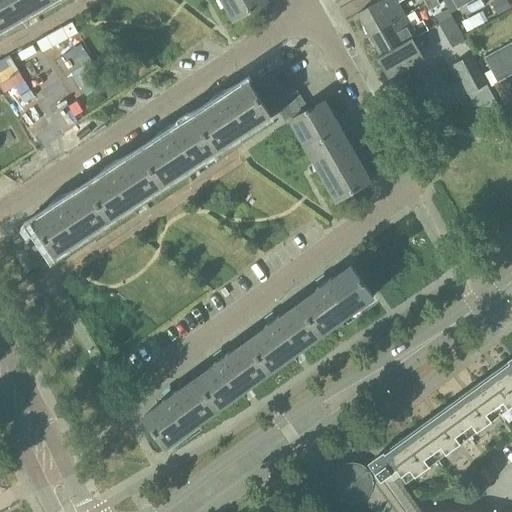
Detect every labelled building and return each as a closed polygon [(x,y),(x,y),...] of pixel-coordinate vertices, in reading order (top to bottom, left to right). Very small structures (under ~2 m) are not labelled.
[(0,0),(0,29),(13,22),(15,24),(23,20),(23,17),(52,0),(0,0)] [(220,0),(233,22),(267,3),(265,0),(220,0)] [(376,0),(378,3),(357,14),(359,18),(363,29),(365,28),(369,36),(404,16),(397,4),(404,0),(376,0)] [(436,0),(432,0),(425,4),(429,11),(439,6),(436,0)] [(474,0),(451,0),(457,10),(474,0)] [(379,53),(381,56),(381,57),(412,39),(412,40),(428,31),(422,21),(411,28),(404,16),(369,36),(373,43),(372,44),(379,53)] [(423,58),(412,40),(412,39),(381,57),(381,56),(377,58),(388,78),(423,58)] [(511,58),(511,44),(511,43),(483,58),(490,71),(511,58)] [(453,66),(469,95),(487,84),(472,56),(453,66)] [(511,58),(490,71),(497,83),(511,75),(511,58)] [(267,94),(288,80),(282,70),(260,84),(267,94)] [(295,90),(288,80),(267,94),(273,104),(295,90)] [(270,116),(249,84),(242,88),(243,88),(226,99),(226,98),(216,104),(217,105),(195,119),(216,151),(228,143),(230,144),(239,139),(238,137),(270,116)] [(295,90),(273,104),(280,115),(302,100),(295,90)] [(308,111),(302,100),(280,115),(286,124),(290,121),(308,111)] [(290,121),(306,148),(339,129),(324,102),(308,111),(290,121)] [(203,159),(216,151),(195,119),(173,134),(173,133),(163,139),(164,140),(142,154),(162,185),(194,165),(195,167),(204,161),(203,159)] [(370,183),(339,129),(306,148),(336,202),(370,183)] [(89,189),(109,220),(122,212),(123,214),(132,208),(131,206),(162,185),(142,154),(120,168),(119,168),(110,174),(111,174),(89,189)] [(97,228),(109,220),(89,189),(67,203),(66,202),(57,208),(57,209),(41,220),(41,219),(34,224),(55,255),(87,234),(89,236),(97,231),(97,228)] [(299,304),(321,335),(333,326),(334,328),(343,321),(342,319),(373,297),(351,266),(344,271),(345,271),(329,283),(328,282),(319,288),(320,289),(299,304)] [(309,344),(321,335),(299,304),(278,320),(277,319),(268,326),(269,326),(247,342),(269,372),(300,350),(301,352),(310,346),(309,344)] [(239,394),(269,372),(247,342),(226,357),(226,356),(217,363),(217,364),(196,379),(218,410),(230,401),(232,403),(241,396),(239,394)] [(511,406),(511,366),(509,361),(478,384),(500,415),(511,406)] [(150,412),(144,417),(166,447),(197,425),(198,427),(207,420),(206,418),(218,410),(196,379),(175,394),(174,394),(165,400),(166,401),(150,412)] [(469,438),(500,415),(478,384),(447,407),(469,438)] [(469,438),(447,407),(415,429),(438,460),(469,438)] [(383,453),(384,453),(400,476),(406,484),(438,460),(415,429),(383,453)] [(421,511),(397,478),(400,476),(384,453),(369,464),(372,468),(366,473),(362,469),(356,467),(349,467),(344,470),(339,474),(337,480),(338,486),(340,492),(345,496),(351,499),(357,498),(357,497),(362,495),(373,511),(421,511)]
